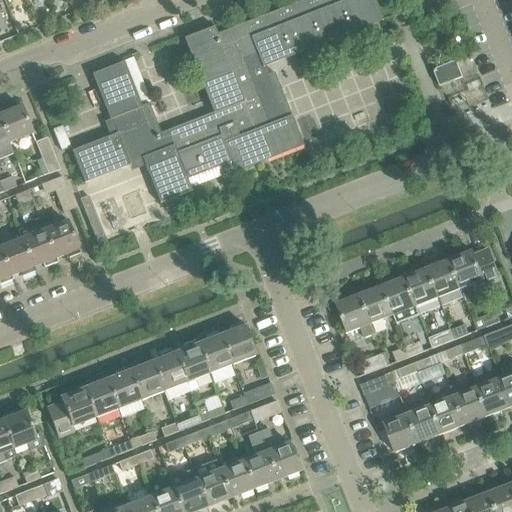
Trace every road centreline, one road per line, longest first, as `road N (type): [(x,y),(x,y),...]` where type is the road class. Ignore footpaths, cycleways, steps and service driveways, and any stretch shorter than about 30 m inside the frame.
road 1 (residential): [(366,511),(262,239)]
road 2 (residential): [(0,337),(262,239)]
road 3 (residential): [(262,239),(511,137)]
road 4 (residential): [(0,80),(206,0)]
